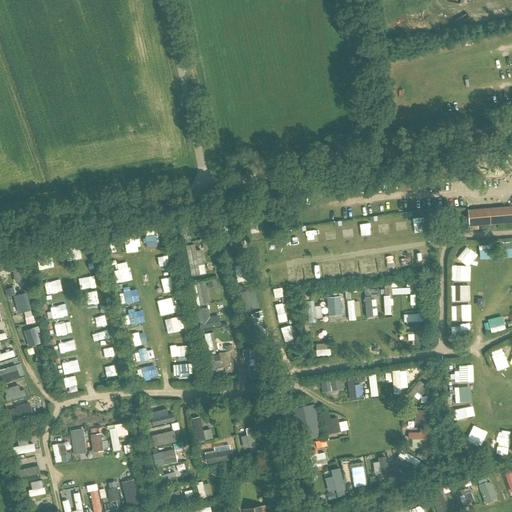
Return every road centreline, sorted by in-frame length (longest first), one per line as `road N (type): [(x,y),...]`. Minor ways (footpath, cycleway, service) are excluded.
road 1 (secondary): [(208,185),(511,126)]
road 2 (track): [(0,281),(30,371),(62,406),(45,445),(62,511)]
road 3 (secondary): [(0,226),(208,185)]
road 4 (unclassified): [(208,185),(167,0)]
road 5 (track): [(303,371),(280,212)]
road 6 (track): [(241,391),(209,237)]
road 7 (track): [(168,392),(135,241)]
road 8 (track): [(89,400),(56,262)]
